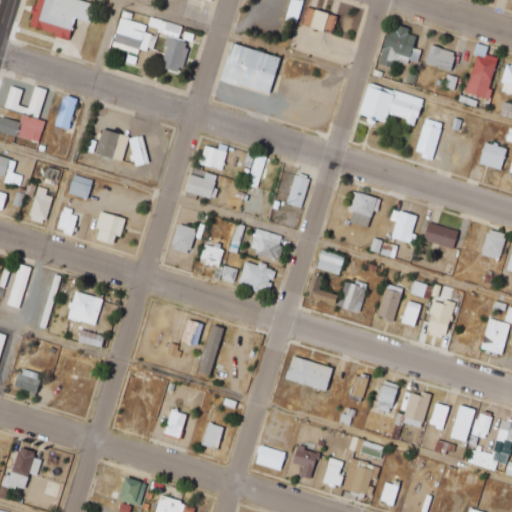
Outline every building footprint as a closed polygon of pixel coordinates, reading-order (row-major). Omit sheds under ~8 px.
[(96,3),(85,0),(36,0),(29,27),(71,38),(76,18),(91,22),(96,3)] [(289,0),(283,19),(295,23),(302,0),(289,0)] [(335,16),(305,6),(300,23),(330,33),(335,16)] [(151,25),(120,17),(114,41),(145,49),(151,25)] [(146,28),(178,33),(180,24),(148,19),(146,28)] [(415,68),(420,50),(412,47),(415,36),(407,34),(408,29),(388,24),(379,58),(415,68)] [(181,72),(191,41),(171,35),(161,66),(181,72)] [(273,94),(281,54),(230,43),(221,82),(273,94)] [(465,93),(488,99),(491,89),(488,89),(496,57),(484,54),(486,46),(475,43),(472,54),(475,54),(465,93)] [(449,70),(454,52),(429,45),(424,64),(449,70)] [(511,66),(505,64),(498,90),(511,94),(511,66)] [(453,89),(456,77),(446,74),(443,86),(453,89)] [(422,99),(366,84),(359,114),(368,116),(367,119),(385,124),(387,113),(405,118),(403,123),(414,126),(422,99)] [(45,89),(33,86),(27,107),(17,105),(21,89),(9,86),(3,108),(37,117),(45,89)] [(53,125),(67,129),(77,98),(63,94),(53,125)] [(511,118),(511,104),(502,102),(499,115),(511,118)] [(44,121),(21,114),(19,122),(1,117),(0,121),(0,131),(38,142),(44,121)] [(415,154),(433,158),(440,122),(422,119),(415,154)] [(95,155),(122,159),(127,134),(99,130),(95,155)] [(128,138),(134,166),(148,163),(141,135),(128,138)] [(478,164),(500,169),(506,147),(483,141),(478,164)] [(221,170),(226,151),(203,145),(198,164),(221,170)] [(256,188),(265,156),(253,153),(253,155),(246,153),(244,163),(251,165),(246,185),(256,188)] [(0,174),(4,175),(3,182),(19,185),(21,175),(12,173),(15,159),(0,155),(0,174)] [(202,178),(190,174),(185,190),(213,199),(216,188),(212,187),(216,175),(204,172),(202,178)] [(286,204),(300,207),(307,177),(293,174),(286,204)] [(87,198),(91,179),(71,175),(67,194),(87,198)] [(33,196),(36,186),(28,183),(24,193),(33,196)] [(28,215),(45,219),(52,193),(36,188),(28,215)] [(348,223),(367,227),(370,211),(376,212),(379,198),(351,192),(348,209),(351,210),(348,223)] [(76,212),(60,209),(56,230),(72,233),(76,212)] [(395,221),(390,237),(412,244),(415,234),(411,233),(416,216),(392,209),(389,219),(395,221)] [(95,239),(112,244),(115,235),(119,237),(124,218),(99,211),(94,228),(98,229),(95,239)] [(169,248),(187,254),(195,229),(177,223),(169,248)] [(456,228),(426,224),(423,242),(453,247),(456,228)] [(249,252),(277,258),(282,235),(254,229),(249,252)] [(480,255),(498,260),(505,234),(486,229),(480,255)] [(396,246),(384,242),(381,254),(393,258),(396,246)] [(202,244),(200,262),(218,264),(221,247),(202,244)] [(314,267),(338,274),(343,256),(319,249),(314,267)] [(268,293),(274,268),(244,260),(237,285),(268,293)] [(6,305),(18,308),(30,267),(18,264),(6,305)] [(218,278),(232,282),(236,270),(223,265),(218,278)] [(8,270),(1,269),(0,273),(0,286),(4,287),(8,270)] [(318,290),(321,276),(310,273),(304,298),(334,306),(337,294),(318,290)] [(497,276),(485,273),(483,282),(495,285),(497,276)] [(426,283),(412,281),(410,294),(423,297),(426,283)] [(365,287),(343,282),(337,308),(359,313),(365,287)] [(377,318),(393,321),(400,287),(384,284),(377,318)] [(94,326),(102,299),(74,291),(66,317),(94,326)] [(38,326),(44,328),(54,294),(48,292),(38,326)] [(433,301),(424,334),(444,339),(453,302),(442,299),(441,303),(433,301)] [(413,325),(418,303),(405,301),(401,323),(413,325)] [(503,321),(511,323),(511,307),(507,306),(503,321)] [(196,346),(202,323),(185,319),(180,342),(196,346)] [(502,353),(507,322),(485,319),(481,350),(502,353)] [(208,375),(223,328),(212,325),(198,371),(208,375)] [(76,341),(100,347),(103,335),(79,329),(76,341)] [(176,357),(180,346),(169,343),(166,354),(176,357)] [(331,367),(291,356),(285,379),(325,391),(331,367)] [(35,392),(39,373),(18,369),(14,388),(35,392)] [(348,398),(362,400),(366,378),(352,375),(348,398)] [(388,412),(398,385),(383,380),(374,408),(388,412)] [(401,422),(420,428),(430,394),(420,391),(418,395),(405,391),(399,409),(404,411),(401,422)] [(448,406),(434,403),(428,425),(441,429),(448,406)] [(473,409),(458,405),(450,437),(465,441),(473,409)] [(185,413),(169,409),(163,433),(178,438),(185,413)] [(491,417),(477,413),(470,434),(485,438),(491,417)] [(511,437),(511,422),(500,420),(492,454),(469,449),(466,463),(494,470),(496,462),(506,464),(511,437)] [(200,444),(213,448),(220,426),(207,422),(200,444)] [(383,446),(351,436),(348,449),(379,459),(383,446)] [(432,451),(442,454),(445,443),(435,440),(432,451)] [(254,463),(279,470),(284,452),(259,445),(254,463)] [(291,463),(301,466),(299,477),(310,480),(317,452),(295,446),(291,463)] [(36,474),(39,461),(31,459),(33,451),(17,447),(9,474),(4,472),(0,484),(23,491),(28,472),(36,474)] [(338,475),(342,461),(329,457),(321,481),(339,486),(342,476),(338,475)] [(342,489),(370,495),(373,483),(374,483),(379,466),(349,459),(342,489)] [(139,505),(144,482),(123,478),(118,500),(139,505)] [(397,485),(383,483),(380,502),(393,505),(397,485)] [(154,511),(192,511),(194,506),(158,497),(154,511)]
